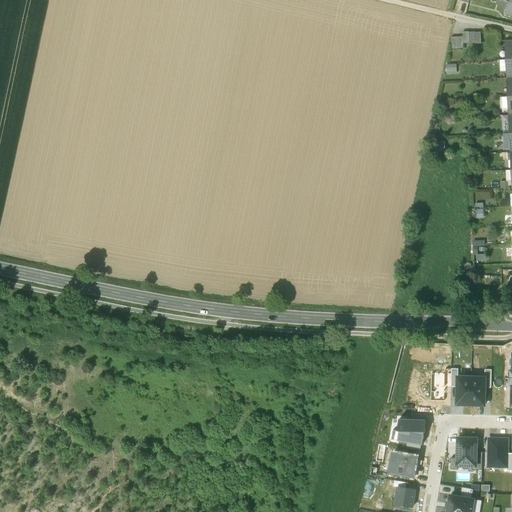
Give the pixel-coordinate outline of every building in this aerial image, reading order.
[(462,37),(450,37),(451,49),(463,48),(463,43),(462,37)] [(507,97),(501,97),(502,107),(503,109),(507,108),(510,108),(509,96),(507,97)] [(500,293),(489,293),(489,303),(500,303),(500,293)] [(458,377),(456,377),(456,387),(456,406),(470,406),(471,378),(458,377)] [(471,378),(470,406),(485,407),(485,388),(486,378),(484,378),(471,378)] [(396,432),(398,432),(397,441),(422,446),(424,433),(425,433),(425,421),(398,420),(396,431),(396,432)] [(457,466),(475,466),(476,466),(476,452),(476,438),(457,438),(457,458),(457,466)] [(507,440),(489,439),(488,467),(507,467),(507,454),(507,440)] [(416,456),(393,452),(389,474),(413,479),(414,474),(418,475),(420,462),(415,461),(416,456)] [(405,489),(406,482),(394,480),(393,487),(396,487),(405,489)] [(415,491),(405,489),(396,487),(393,504),(412,507),(415,491)] [(461,487),(460,497),(472,499),(473,489),(461,487)] [(471,511),(473,499),(472,499),(460,497),(450,496),(447,511),(471,511)]
